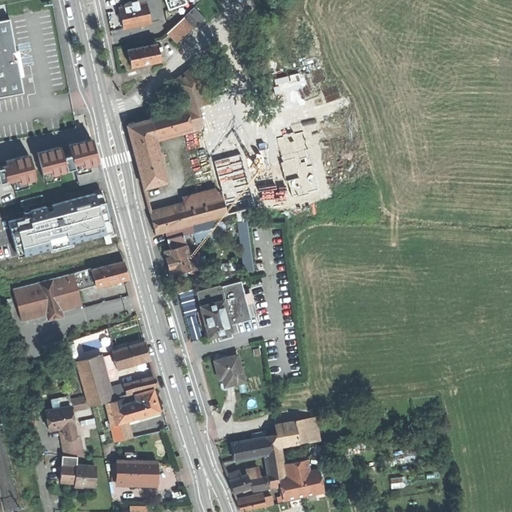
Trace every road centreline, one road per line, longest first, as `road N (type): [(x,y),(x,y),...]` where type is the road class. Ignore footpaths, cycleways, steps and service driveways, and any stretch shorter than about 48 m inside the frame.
road 1 (secondary): [(202,465),(104,114)]
road 2 (unclassified): [(104,114),(139,99),(247,0)]
